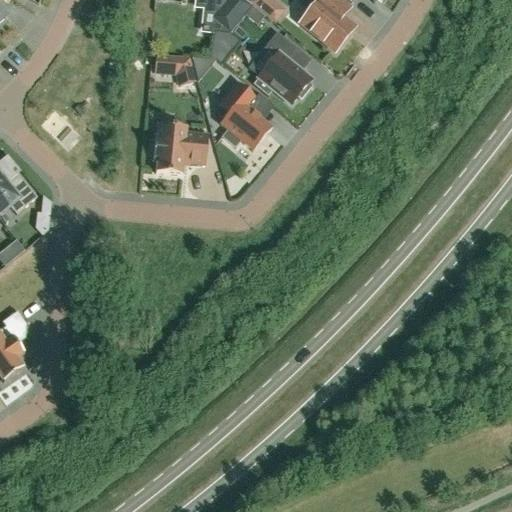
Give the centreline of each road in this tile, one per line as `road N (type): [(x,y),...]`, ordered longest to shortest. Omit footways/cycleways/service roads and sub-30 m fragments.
road 1 (primary): [(511,120),(412,244),(305,355),(124,511)]
road 2 (residential): [(68,207),(229,221),(254,213),(422,0)]
road 3 (primary): [(191,511),(389,331),(511,187)]
road 4 (residential): [(68,207),(52,383),(43,405),(0,436)]
road 5 (residential): [(0,109),(45,57),(74,0)]
